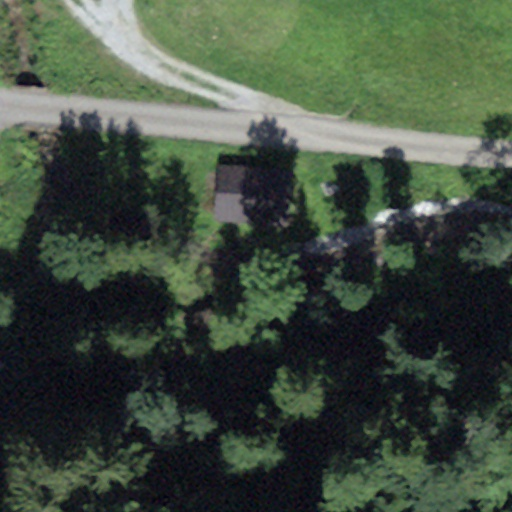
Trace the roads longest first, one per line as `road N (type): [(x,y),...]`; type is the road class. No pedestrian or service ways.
road 1 (residential): [(0,106),(511,157)]
road 2 (track): [(76,0),(139,63),(327,137)]
